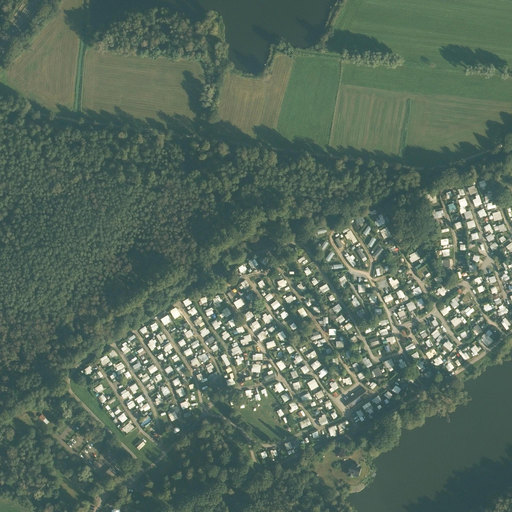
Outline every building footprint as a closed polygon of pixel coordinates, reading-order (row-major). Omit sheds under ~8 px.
[(482,187),(483,190),(487,189),(484,180),(478,182),(480,188),(482,187)] [(475,186),(468,188),(470,195),(477,193),(475,186)] [(488,191),(488,194),(485,194),(485,198),(484,198),(485,203),(489,202),(489,200),(492,199),(491,191),(488,191)] [(473,200),(475,207),(482,205),(479,195),(476,196),(476,199),(473,200)] [(465,198),(458,200),(460,207),(459,208),(460,214),(464,213),(466,219),(473,217),(471,210),(466,212),(465,206),(467,205),(465,198)] [(477,212),(480,218),(487,215),(484,209),(477,212)] [(441,214),(444,213),(443,210),(433,212),(434,219),(442,217),(441,214)] [(492,213),(495,221),(502,219),(500,211),(492,213)] [(382,214),(378,215),(380,220),(375,221),(377,227),(386,223),(382,214)] [(466,223),(469,229),(476,226),(474,220),(466,223)] [(486,232),(489,230),(490,232),(493,231),(490,224),(484,227),(486,232)] [(494,227),(495,231),(499,230),(500,232),(506,231),(504,224),(494,227)] [(366,236),(371,229),(367,226),(362,234),(366,236)] [(385,234),(389,232),(387,228),(380,231),(384,238),(386,237),(385,234)] [(347,234),(344,235),(347,240),(349,238),(352,244),(357,241),(350,230),(346,232),(347,234)] [(489,242),(495,239),(492,234),(486,237),(489,242)] [(371,248),(376,240),(372,237),(367,245),(371,248)] [(339,248),(343,246),(338,238),(334,240),(339,248)] [(322,251),(328,243),(324,241),(319,248),(322,251)] [(496,242),(489,246),(493,251),(499,247),(496,242)] [(378,253),(380,255),(384,251),(379,247),(374,253),(376,255),(378,253)] [(367,259),(364,254),(363,254),(359,248),(356,250),(363,262),(367,259)] [(328,262),(334,254),(330,251),(324,259),(328,262)] [(417,251),(409,255),(412,262),(420,259),(417,251)] [(352,260),(354,258),(352,255),(349,257),(346,253),(343,255),(352,267),(356,264),(352,260)] [(252,268),(257,264),(254,259),(248,262),(252,268)] [(421,272),(425,275),(428,272),(429,273),(431,271),(426,266),(421,272)] [(439,275),(434,279),(437,284),(443,280),(439,275)] [(346,285),(344,282),(347,281),(343,276),(338,279),(341,284),(340,284),(342,288),(346,285)] [(389,279),(394,289),(400,286),(397,279),(393,281),(392,277),(389,279)] [(284,279),(277,281),(279,288),(285,286),(284,279)] [(245,280),(240,283),(244,289),(249,286),(245,280)] [(323,293),(330,289),(326,284),(319,288),(323,293)] [(435,292),(437,295),(440,293),(442,296),(447,292),(442,286),(435,292)] [(416,296),(422,293),(419,287),(413,289),(416,296)] [(402,290),(396,292),(399,299),(403,297),(406,303),(409,301),(406,294),(404,295),(402,290)] [(270,293),(264,297),(267,301),(273,297),(270,293)] [(391,294),(383,297),(385,302),(393,300),(391,294)] [(215,298),(213,299),(215,308),(220,307),(219,303),(221,302),(218,295),(215,296),(215,298)] [(287,304),(296,299),(295,296),(292,298),(291,295),(284,298),(287,304)] [(459,304),(457,302),(460,300),(456,296),(449,303),(455,309),(459,304)] [(233,303),(237,309),(244,304),(241,298),(233,303)] [(351,301),(354,308),(360,305),(357,299),(351,301)] [(274,310),(280,305),(277,300),(270,304),(274,310)] [(409,311),(416,308),(413,301),(406,304),(409,311)] [(336,313),(342,309),(338,303),(332,308),(336,313)] [(499,307),(500,309),(497,311),(500,316),(508,312),(503,304),(499,307)] [(449,305),(440,310),(443,315),(452,310),(449,305)] [(169,311),(174,319),(180,315),(175,307),(169,311)] [(190,313),(192,316),(197,312),(194,307),(187,311),(189,314),(190,313)] [(207,315),(213,313),(212,310),(214,310),(212,307),(205,310),(207,315)] [(219,315),(221,318),(225,316),(226,317),(231,314),(227,307),(221,311),(222,313),(219,315)] [(302,318),(307,315),(303,307),(297,310),(302,318)] [(285,311),(279,315),(283,319),(288,315),(285,311)] [(164,326),(170,322),(165,313),(159,317),(164,326)] [(266,323),(270,320),(265,313),(261,316),(266,323)] [(193,321),(196,326),(199,325),(200,327),(205,324),(200,316),(193,321)] [(462,321),(459,318),(458,319),(456,316),(450,321),(455,327),(462,321)] [(506,329),(511,326),(507,319),(501,323),(506,329)] [(216,320),(211,323),(216,332),(221,329),(216,320)] [(252,331),(260,327),(257,321),(249,324),(252,331)] [(156,323),(150,325),(152,331),(158,329),(156,323)] [(472,328),(476,335),(482,331),(478,325),(472,328)] [(142,334),(148,331),(145,326),(139,330),(142,334)] [(241,326),(236,328),(239,335),(245,332),(241,326)] [(199,330),(202,337),(209,334),(207,327),(199,330)] [(431,334),(435,339),(440,334),(436,329),(431,334)] [(184,332),(186,338),(193,336),(190,330),(184,332)] [(419,333),(423,338),(427,335),(424,330),(419,333)] [(487,347),(493,341),(489,336),(492,333),(489,330),(479,338),(487,347)] [(221,334),(224,340),(230,336),(226,331),(221,334)] [(133,335),(128,338),(132,344),(137,340),(133,335)] [(241,345),(252,342),(250,335),(239,337),(241,345)] [(369,340),(371,346),(379,343),(377,337),(369,340)] [(154,349),(152,346),(155,344),(152,339),(146,343),(151,350),(154,349)] [(183,339),(177,342),(181,347),(186,344),(183,339)] [(429,339),(425,342),(429,348),(433,345),(429,339)] [(193,349),(200,345),(196,340),(190,344),(193,349)] [(267,348),(276,346),(274,340),(265,343),(267,348)] [(451,347),(453,345),(448,340),(443,345),(450,352),(453,349),(451,347)] [(122,344),(123,347),(121,349),(124,354),(131,350),(125,342),(122,344)] [(162,347),(165,352),(173,347),(169,342),(162,347)] [(407,352),(415,348),(413,343),(405,347),(407,352)] [(289,354),(294,351),(291,345),(286,348),(289,354)] [(480,346),(477,348),(475,345),(470,349),(473,352),(471,353),(474,356),(477,354),(477,353),(482,349),(480,346)] [(230,350),(233,355),(238,353),(239,354),(242,353),(238,346),(230,350)] [(142,348),(136,352),(140,357),(146,353),(142,348)] [(183,352),(187,357),(193,353),(190,348),(183,352)] [(434,349),(426,354),(429,359),(437,354),(434,349)] [(465,361),(469,357),(465,352),(463,353),(461,350),(458,352),(465,361)] [(411,355),(414,360),(420,357),(417,352),(411,355)] [(201,363),(208,360),(206,353),(199,356),(201,363)] [(224,354),(221,356),(227,366),(230,364),(224,354)] [(103,365),(110,361),(106,355),(99,359),(103,365)] [(296,360),(294,361),(295,364),(302,361),(299,355),(294,357),(296,360)] [(434,360),(438,366),(443,362),(439,356),(434,360)] [(197,364),(197,366),(200,365),(197,357),(190,360),(192,366),(197,364)] [(369,359),(367,359),(366,357),(362,359),(367,368),(372,365),(369,359)] [(384,361),(386,368),(394,366),(392,359),(384,361)] [(400,363),(398,364),(401,369),(407,366),(404,361),(403,362),(401,359),(398,360),(400,363)] [(448,364),(445,366),(449,371),(454,368),(449,359),(446,361),(448,364)] [(281,360),(276,363),(281,371),(286,367),(281,360)] [(314,370),(321,365),(317,360),(310,365),(314,370)] [(118,371),(124,367),(122,362),(115,366),(118,371)] [(139,362),(133,366),(136,371),(142,368),(139,362)] [(355,370),(360,368),(358,362),(352,365),(355,370)] [(147,368),(150,374),(157,370),(154,364),(147,368)] [(181,375),(183,373),(182,372),(185,369),(182,364),(176,369),(181,375)] [(260,372),(260,364),(251,364),(251,372),(260,372)] [(305,365),(300,368),(304,374),(309,371),(305,365)] [(84,372),(85,375),(92,371),(90,366),(84,369),(85,372),(84,372)] [(171,366),(164,369),(167,374),(173,371),(171,366)] [(379,367),(372,371),(375,377),(382,374),(379,367)] [(322,377),(327,373),(324,368),(319,372),(322,377)] [(290,372),(291,374),(287,376),(289,379),(293,377),(293,379),(298,376),(295,370),(290,372)] [(108,375),(112,379),(117,376),(113,371),(108,375)] [(424,374),(427,379),(432,376),(429,371),(424,374)] [(212,384),(215,382),(214,380),(218,378),(216,372),(208,376),(212,384)] [(265,381),(276,376),(274,372),(263,377),(265,381)] [(357,374),(360,380),(365,377),(362,372),(357,374)] [(146,373),(142,376),(143,379),(141,380),(143,382),(150,378),(146,373)] [(227,386),(235,384),(232,373),(229,374),(231,379),(226,380),(227,386)] [(175,386),(181,383),(178,378),(172,381),(175,386)] [(307,382),(310,390),(318,387),(315,379),(307,382)] [(334,381),(329,384),(331,387),(329,389),(331,393),(339,387),(334,381)] [(133,393),(139,389),(135,383),(129,387),(133,393)] [(97,392),(103,389),(101,384),(94,387),(97,392)] [(164,396),(169,393),(166,385),(160,388),(164,396)] [(342,401),(347,408),(367,393),(363,387),(342,401)] [(175,390),(176,393),(178,392),(180,396),(185,395),(183,388),(175,390)] [(128,396),(130,399),(132,397),(126,389),(120,393),(124,399),(128,396)] [(315,394),(318,399),(324,396),(321,390),(315,394)] [(388,391),(384,395),(388,399),(393,395),(388,391)] [(286,393),(281,395),(283,402),(289,400),(286,393)] [(97,398),(102,403),(107,399),(102,394),(97,398)] [(141,395),(135,399),(138,404),(144,400),(141,395)] [(372,399),(376,405),(382,400),(379,395),(372,399)] [(157,405),(163,402),(160,396),(154,398),(157,405)] [(132,400),(126,404),(130,409),(135,405),(132,400)] [(328,407),(329,409),(332,408),(329,400),(324,402),(326,407),(328,407)] [(180,404),(182,410),(188,407),(186,401),(180,404)] [(294,401),(288,404),(291,409),(289,410),(290,412),(298,409),(294,401)] [(370,414),(375,411),(369,402),(362,406),(366,412),(368,411),(370,414)] [(147,403),(141,407),(144,412),(150,408),(147,403)] [(116,415),(121,411),(117,406),(112,410),(116,415)] [(361,422),(364,420),(362,416),(364,415),(361,409),(356,412),(361,422)] [(168,414),(172,421),(178,418),(175,411),(168,414)] [(117,417),(121,423),(127,419),(124,413),(117,417)] [(42,414),(39,416),(46,425),(49,422),(42,414)] [(146,426),(150,423),(148,421),(151,420),(148,415),(141,420),(146,426)] [(325,415),(318,418),(321,426),(328,423),(325,415)] [(308,418),(299,422),(302,429),(311,424),(308,418)] [(344,425),(348,423),(347,421),(337,425),(339,431),(346,428),(344,425)] [(129,422),(122,428),(126,434),(134,428),(129,422)] [(330,437),(336,435),(335,430),(337,429),(336,425),(328,428),(330,437)] [(134,445),(139,450),(145,444),(140,439),(134,445)] [(286,450),(292,448),(290,441),(284,443),(286,450)] [(352,475),(357,477),(360,468),(358,467),(355,466),(351,465),(350,468),(348,469),(348,470),(349,472),(349,473),(352,474),(352,475)] [(103,475),(109,481),(117,474),(110,468),(103,475)]
